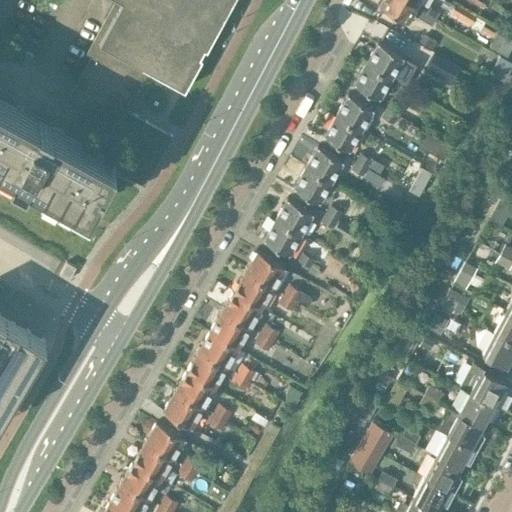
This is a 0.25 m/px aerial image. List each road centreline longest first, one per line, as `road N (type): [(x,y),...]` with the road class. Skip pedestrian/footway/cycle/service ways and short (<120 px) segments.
road 1 (tertiary): [(4,511),(300,0)]
road 2 (residential): [(50,511),(328,42),(334,0)]
road 3 (residential): [(0,60),(33,77),(75,0)]
